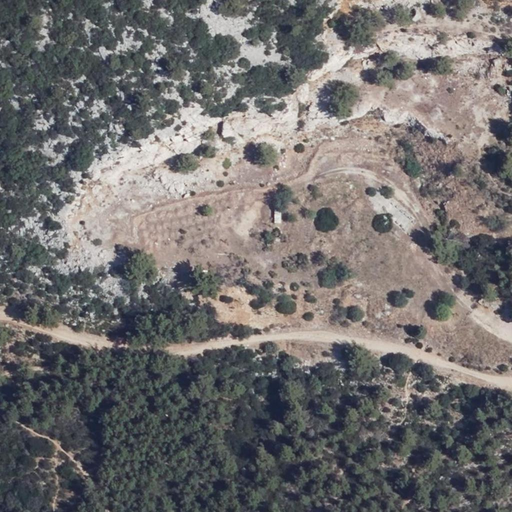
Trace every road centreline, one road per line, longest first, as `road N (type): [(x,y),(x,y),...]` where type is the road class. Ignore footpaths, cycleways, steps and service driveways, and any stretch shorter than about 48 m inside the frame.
road 1 (track): [(511,384),(317,334),(186,351),(117,346),(0,311)]
road 2 (track): [(511,340),(474,315),(444,281),(407,198),(365,173)]
